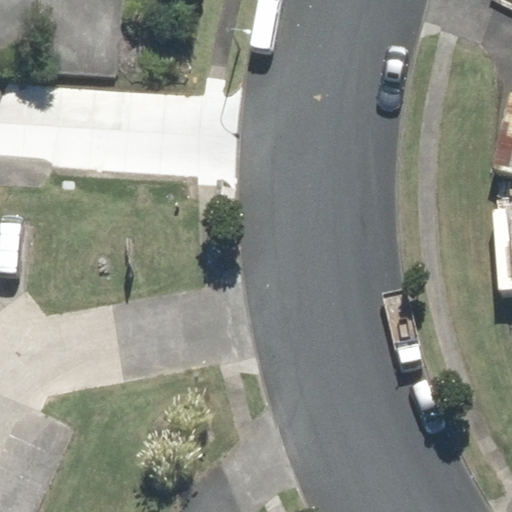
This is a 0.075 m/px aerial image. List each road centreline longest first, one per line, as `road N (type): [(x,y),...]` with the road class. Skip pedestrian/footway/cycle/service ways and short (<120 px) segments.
road 1 (unclassified): [(396,511),(336,369),(319,268),(320,131),(348,0)]
road 2 (unknown): [(0,369),(120,340),(319,268)]
road 3 (unknown): [(320,131),(0,119)]
